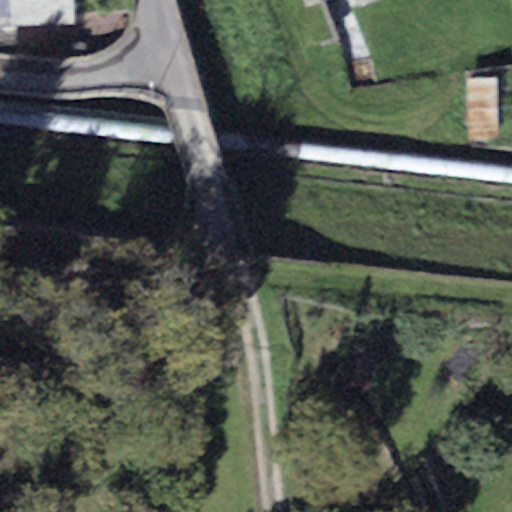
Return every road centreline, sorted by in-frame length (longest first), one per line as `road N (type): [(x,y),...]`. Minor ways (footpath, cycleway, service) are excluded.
road 1 (track): [(228,259),(259,366),(277,511)]
road 2 (track): [(0,291),(228,259)]
